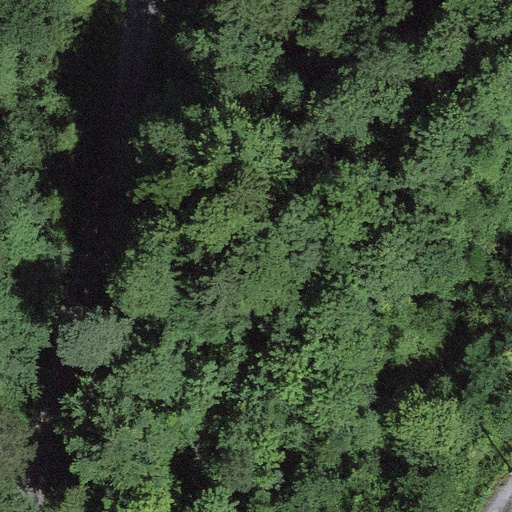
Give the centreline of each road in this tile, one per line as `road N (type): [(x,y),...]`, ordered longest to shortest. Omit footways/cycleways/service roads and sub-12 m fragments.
road 1 (track): [(147,0),(127,117),(31,511)]
road 2 (track): [(511,240),(337,511)]
